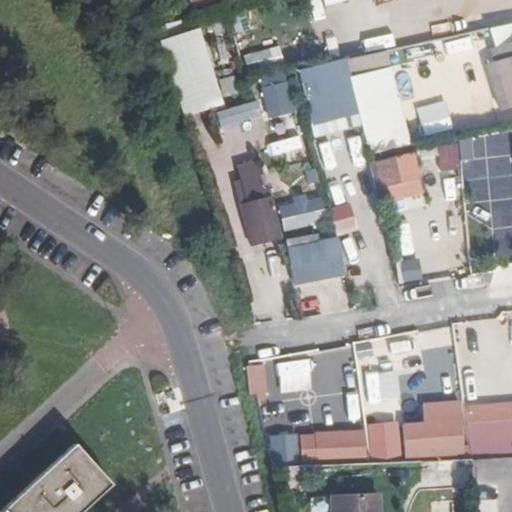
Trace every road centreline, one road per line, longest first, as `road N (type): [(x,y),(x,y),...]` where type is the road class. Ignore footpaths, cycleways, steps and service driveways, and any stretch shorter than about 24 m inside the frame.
road 1 (residential): [(0,176),(141,271),(166,302),(230,511)]
road 2 (residential): [(511,299),(246,344)]
